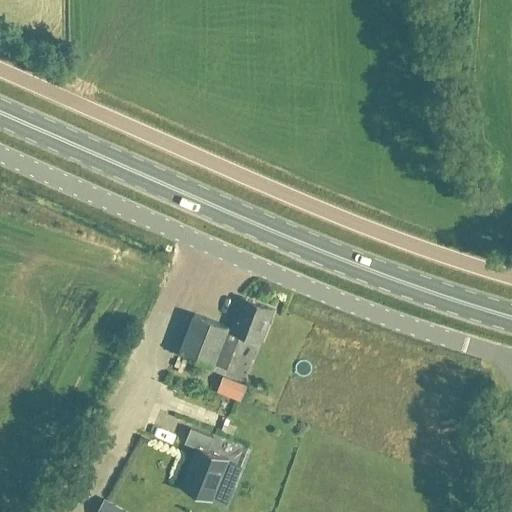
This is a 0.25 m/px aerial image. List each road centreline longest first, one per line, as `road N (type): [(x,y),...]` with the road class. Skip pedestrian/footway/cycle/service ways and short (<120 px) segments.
road 1 (unclassified): [(0,71),(380,236),(511,278)]
road 2 (primary): [(0,113),(282,236),(511,319)]
road 3 (unclassified): [(511,359),(328,297),(0,156)]
